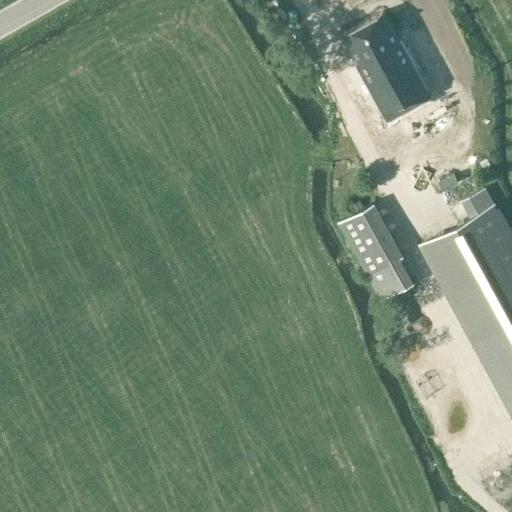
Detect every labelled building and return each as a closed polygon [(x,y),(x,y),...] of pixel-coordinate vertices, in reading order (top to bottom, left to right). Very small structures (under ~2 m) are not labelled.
[(343,74),(400,177),(460,144),(402,38),(398,40),(383,12),(345,33),(360,62),(341,71),(343,74)] [(417,33),(439,72),(467,57),(445,18),(417,33)] [(423,243),(475,338),(511,406),(511,238),(484,188),(461,200),(470,217),(423,243)] [(339,220),(368,273),(381,299),(414,280),(400,255),(403,254),(374,201),(339,220)] [(430,354),(411,415),(432,422),(451,361),(430,354)]
